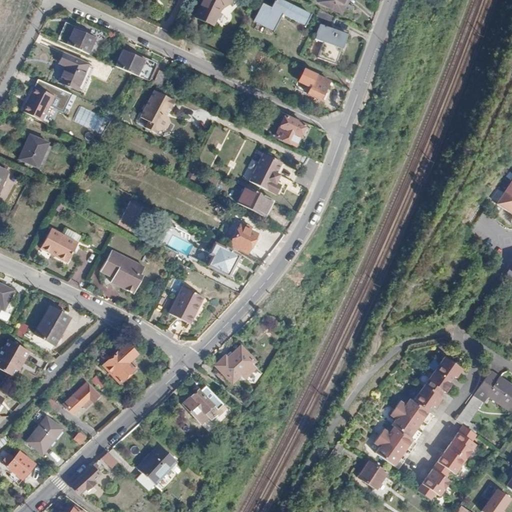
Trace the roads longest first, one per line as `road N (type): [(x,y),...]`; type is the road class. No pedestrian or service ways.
road 1 (residential): [(65,0),(342,135)]
road 2 (tertiary): [(342,135),(274,270),(191,359)]
road 3 (tertiary): [(191,359),(28,511)]
road 4 (residential): [(412,468),(469,384),(473,370),(461,340)]
road 5 (tertiary): [(392,0),(342,135)]
road 6 (residential): [(111,311),(0,260)]
